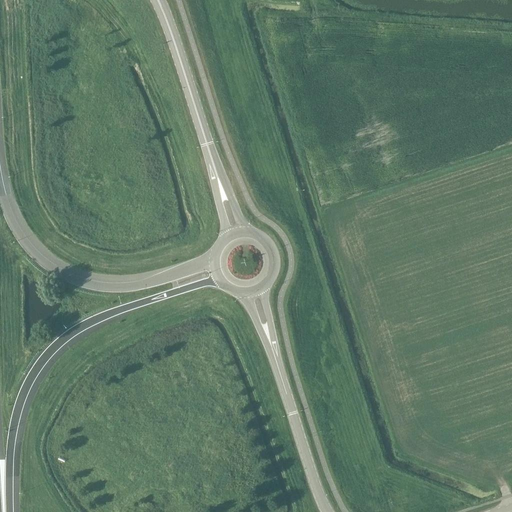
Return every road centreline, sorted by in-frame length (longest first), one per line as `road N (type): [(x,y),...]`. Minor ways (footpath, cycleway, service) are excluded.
road 1 (motorway): [(10,511),(15,419),(44,359),(103,316),(220,279)]
road 2 (motorway): [(216,260),(141,286),(73,280),(18,236),(0,186)]
road 3 (tertiary): [(157,0),(236,238)]
road 4 (tertiary): [(253,293),(327,511)]
